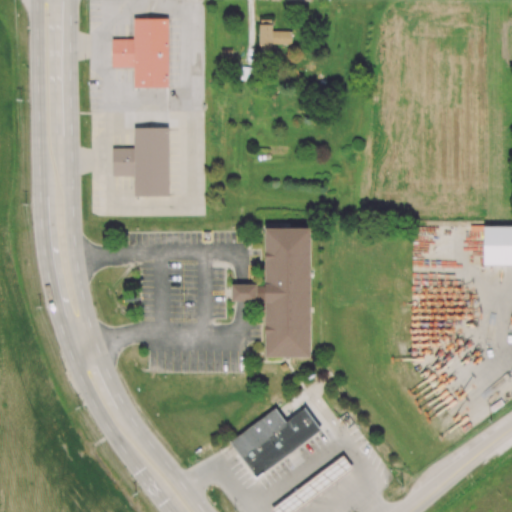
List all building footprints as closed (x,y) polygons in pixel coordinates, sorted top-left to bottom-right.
[(168,20),(169,88),(135,88),(135,68),(112,68),(112,41),(135,41),(135,20),(168,20)] [(170,129),(170,197),(135,198),(135,178),(113,178),(113,150),(135,150),(135,129),(170,129)] [(486,227),(511,227),(511,266),(486,266),(486,227)] [(266,230),(266,286),(266,301),(266,358),(312,358),(312,230),(266,230)] [(233,286),(266,286),(266,301),(233,301),(233,286)] [(305,410),(287,424),(241,458),(256,479),(320,431),(305,410)] [(241,458),(287,424),(281,415),(278,411),(231,445),(234,449),(241,458)] [(344,458),(272,511),(298,511),(354,471),(344,458)]
